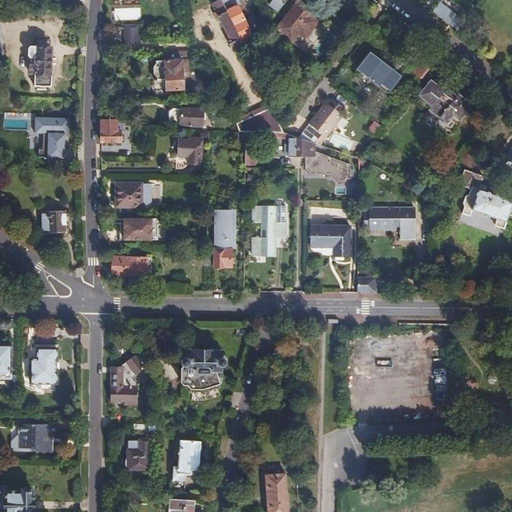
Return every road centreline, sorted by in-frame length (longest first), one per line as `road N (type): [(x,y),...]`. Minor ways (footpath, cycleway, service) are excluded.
road 1 (residential): [(93,303),(94,0)]
road 2 (residential): [(511,310),(273,306)]
road 3 (residential): [(273,306),(229,443),(220,511)]
road 4 (residential): [(94,511),(93,303)]
road 5 (residential): [(273,306),(93,303)]
road 6 (residential): [(395,0),(511,91)]
